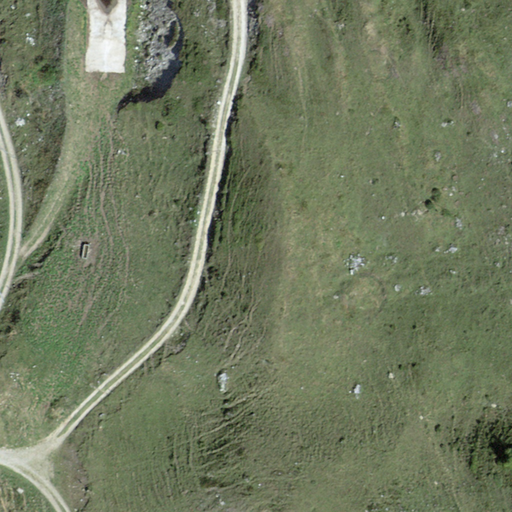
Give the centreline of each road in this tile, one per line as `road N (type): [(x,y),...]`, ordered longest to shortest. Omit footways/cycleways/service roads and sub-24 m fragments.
road 1 (track): [(26,472),(181,312),(195,278),(239,46),(238,0)]
road 2 (track): [(0,131),(17,216),(0,294)]
